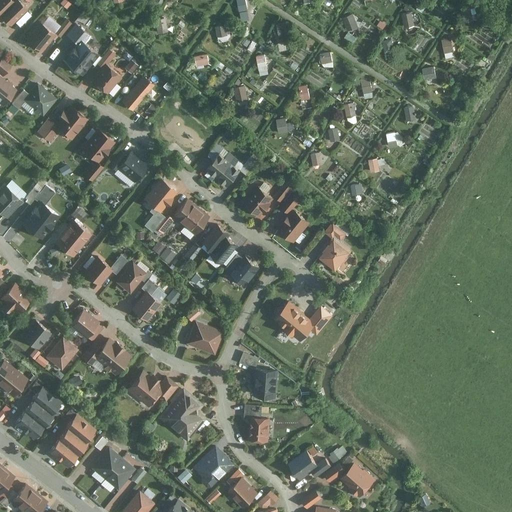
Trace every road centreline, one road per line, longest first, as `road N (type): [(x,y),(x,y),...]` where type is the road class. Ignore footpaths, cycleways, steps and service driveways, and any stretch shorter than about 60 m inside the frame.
road 1 (residential): [(0,36),(135,132),(280,257)]
road 2 (residential): [(0,244),(22,271),(81,291),(155,352),(221,375)]
road 3 (residential): [(221,375),(229,431),(281,487),(291,511)]
road 4 (residential): [(280,257),(221,375)]
